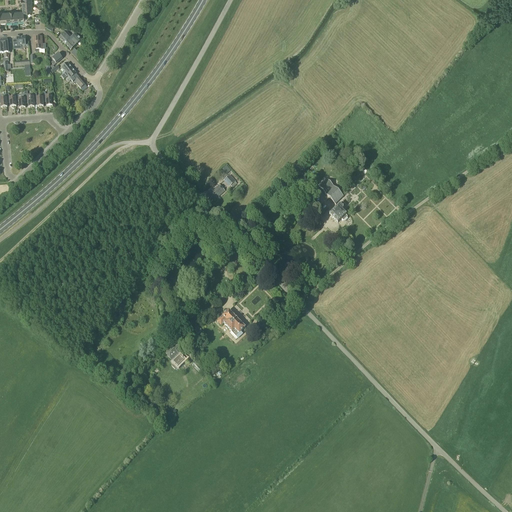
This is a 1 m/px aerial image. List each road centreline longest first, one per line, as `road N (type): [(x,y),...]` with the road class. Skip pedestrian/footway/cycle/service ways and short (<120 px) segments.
road 1 (tertiary): [(298,303),(152,145),(230,0)]
road 2 (primary): [(0,230),(119,117),(202,0)]
road 3 (tertiary): [(503,511),(298,303)]
road 4 (unclassified): [(298,303),(511,133)]
road 5 (track): [(0,260),(119,148),(137,142)]
road 6 (residential): [(61,139),(48,120),(3,123),(8,176),(15,177)]
